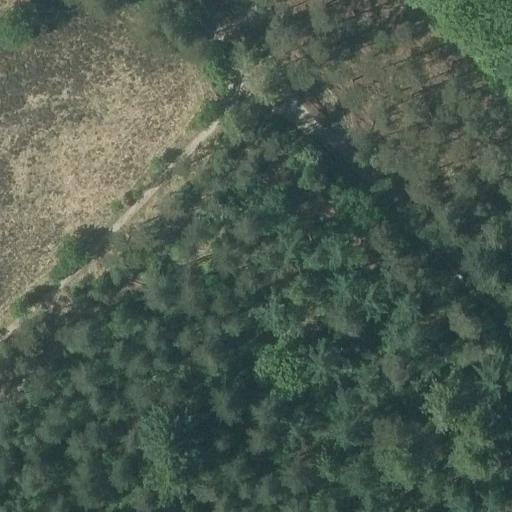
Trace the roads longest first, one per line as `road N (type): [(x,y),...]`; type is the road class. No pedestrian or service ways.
road 1 (track): [(0,339),(239,91),(250,70)]
road 2 (track): [(250,70),(511,313)]
